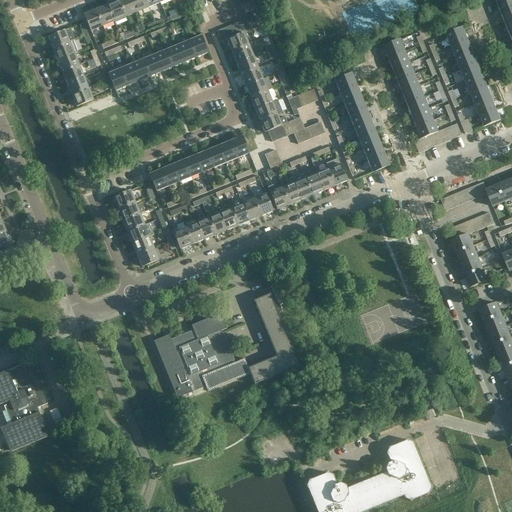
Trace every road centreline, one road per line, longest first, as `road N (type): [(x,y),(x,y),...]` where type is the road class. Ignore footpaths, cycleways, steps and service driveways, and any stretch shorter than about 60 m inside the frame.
road 1 (residential): [(132,295),(410,182)]
road 2 (residential): [(505,423),(410,182)]
road 3 (residential): [(85,181),(240,118),(227,87),(191,102)]
road 4 (residential): [(85,181),(20,21)]
road 5 (residential): [(46,245),(4,129)]
road 6 (residential): [(132,295),(85,181)]
